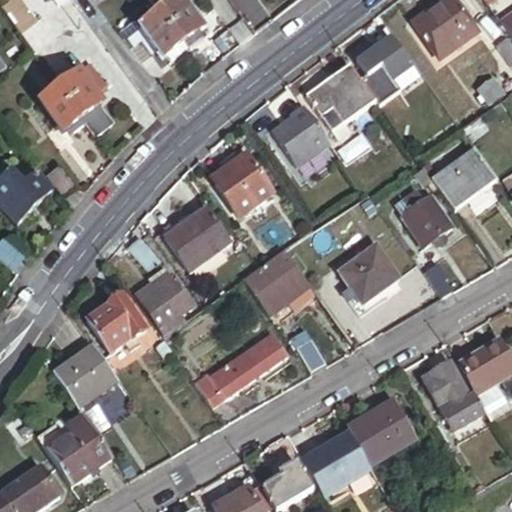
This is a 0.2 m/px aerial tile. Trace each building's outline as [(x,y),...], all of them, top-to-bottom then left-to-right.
[(27,0),(43,20),(57,10),(48,0),(27,0)] [(48,0),(57,10),(68,1),(67,0),(48,0)] [(480,0),(487,9),(499,0),(480,0)] [(199,36),(203,33),(181,4),(162,19),(187,53),(203,42),(199,36)] [(439,67),(475,42),(449,5),(413,31),(439,67)] [(171,66),(187,53),(162,19),(140,36),(146,43),(157,58),(162,64),(167,61),(171,66)] [(511,43),(511,23),(503,30),(511,43)] [(152,62),(157,58),(146,43),(141,47),(152,62)] [(392,91),(413,77),(393,47),(357,70),(366,83),(385,111),(399,102),(392,91)] [(511,74),(511,50),(511,49),(500,57),(511,74)] [(97,103),(107,95),(90,72),(79,80),(97,103)] [(358,88),(350,75),(334,86),(337,91),(322,101),(319,96),(306,104),(336,149),(348,141),(343,133),(374,112),(358,88)] [(57,85),(63,93),(75,84),(69,76),(57,85)] [(60,95),(82,124),(98,112),(101,109),(97,103),(79,80),(75,84),(63,93),(60,95)] [(366,83),(358,88),(374,112),(377,116),(385,111),(366,83)] [(491,113),(506,102),(495,85),(480,95),(491,113)] [(319,96),(322,101),(337,91),(334,86),(319,96)] [(70,141),(86,129),(82,124),(60,95),(40,111),(62,139),(66,136),(70,141)] [(86,129),(88,130),(103,119),(98,112),(82,124),(86,129)] [(298,176),(333,152),(307,115),(291,126),(294,130),(275,142),(298,176)] [(110,129),(103,119),(88,130),(95,140),(110,129)] [(427,192),(447,222),(497,188),(477,158),(436,186),(427,192)] [(210,187),(237,226),(271,203),(245,164),(210,187)] [(427,192),(436,186),(426,170),(417,177),(420,182),(427,192)] [(65,208),(80,196),(63,176),(48,186),(65,208)] [(0,193),(0,216),(18,234),(51,201),(29,179),(17,190),(11,183),(0,193)] [(418,198),(427,192),(420,182),(411,188),(418,198)] [(439,242),(446,238),(426,206),(420,209),(415,200),(401,209),(407,219),(400,223),(420,255),(429,249),(432,254),(442,247),(439,242)] [(400,223),(407,219),(401,209),(394,214),(400,223)] [(188,278),(228,250),(205,217),(178,236),(165,245),(188,278)] [(161,240),(165,245),(178,236),(174,231),(161,240)] [(145,279),(157,271),(142,248),(131,255),(145,279)] [(0,266),(15,278),(24,267),(3,251),(0,253),(0,266)] [(382,308),(378,302),(398,289),(376,256),(339,281),(349,297),(344,301),(359,324),(382,308)] [(290,312),(312,297),(287,262),(252,286),(277,321),(290,312)] [(443,307),(455,300),(436,274),(424,282),(443,307)] [(184,320),(192,314),(181,299),(174,289),(169,282),(137,304),(162,341),(187,324),(184,320)] [(181,299),(185,296),(178,286),(174,289),(181,299)] [(317,305),(312,297),(290,312),(295,320),(317,305)] [(111,362),(147,336),(123,304),(88,329),(111,362)] [(274,341),(268,346),(271,350),(277,345),(274,341)] [(511,366),(499,344),(455,370),(472,401),(498,386),(511,378),(511,366)] [(268,346),(240,366),(256,388),(290,364),(277,345),(271,350),(268,346)] [(165,367),(174,361),(165,348),(157,355),(165,367)] [(313,382),(327,374),(310,351),(297,359),(313,382)] [(55,383),(78,416),(119,388),(96,355),(55,383)] [(256,388),(240,366),(212,386),(209,382),(196,391),(216,418),(256,388)] [(457,439),(485,423),(484,420),(474,405),(469,408),(450,373),(423,388),(448,432),(452,430),(457,439)] [(474,405),(484,420),(510,406),(498,386),(472,401),(474,405)] [(368,474),(417,445),(396,409),(347,437),(349,441),(368,474)] [(23,451),(36,442),(22,420),(8,429),(23,451)] [(72,494),(113,466),(84,424),(67,435),(73,442),(48,459),(72,494)] [(371,479),(368,474),(349,441),(302,469),(323,507),(371,479)] [(273,511),(293,511),(313,500),(282,446),(264,456),(281,486),(264,496),(273,511)] [(0,506),(4,511),(50,511),(59,506),(39,477),(0,503),(0,506)] [(269,511),(259,493),(250,498),(248,495),(217,511),(269,511)] [(414,509),(424,504),(420,496),(410,502),(414,509)]
